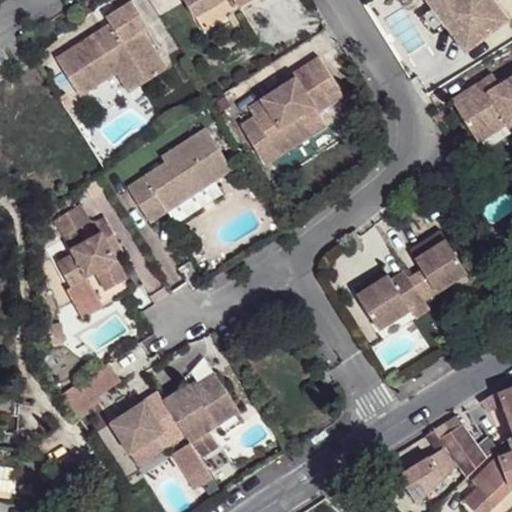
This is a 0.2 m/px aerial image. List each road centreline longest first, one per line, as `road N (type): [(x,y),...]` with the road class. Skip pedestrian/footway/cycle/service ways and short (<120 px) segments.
road 1 (unclassified): [(279,257),(408,165),(417,142),(417,119),(339,0)]
road 2 (unclassified): [(390,427),(279,257)]
road 3 (residential): [(390,427),(511,350)]
road 4 (unclassified): [(169,333),(279,257)]
